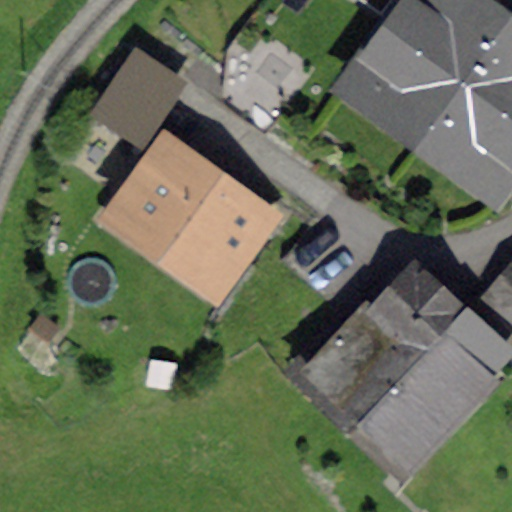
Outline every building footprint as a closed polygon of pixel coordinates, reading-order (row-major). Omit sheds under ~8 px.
[(500,117),(507,123),(511,116),(511,20),(510,19),(511,17),(511,12),(495,0),(204,0),(171,50),(249,110),(265,87),(315,123),(321,130),(317,136),(427,216),(500,117)] [(111,133),(153,161),(169,141),(191,111),(149,81),(111,133)] [(119,209),(216,280),(264,214),(169,141),(153,161),(119,209)] [(511,266),(492,291),(511,308),(511,266)] [(361,415),(362,416),(461,312),(418,268),(378,310),(362,295),(301,359),(361,415)] [(498,345),(461,312),(362,416),(409,460),(490,372),(481,363),(498,345)] [(419,511),(492,511),(461,490),(421,509),(419,511)]
